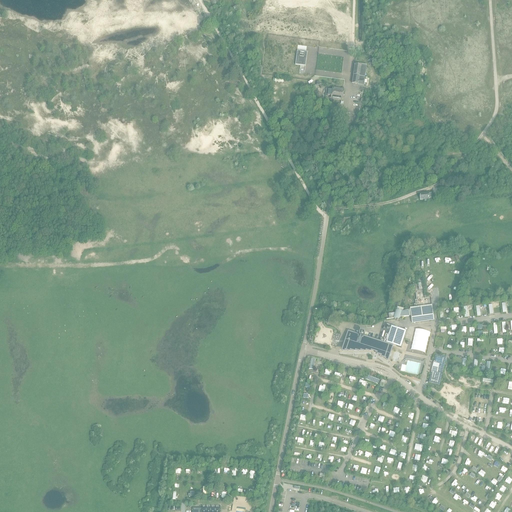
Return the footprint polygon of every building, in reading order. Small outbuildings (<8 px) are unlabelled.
[(297,51),(295,65),(300,65),(305,66),(307,52),(297,51)] [(353,75),(353,77),(353,78),(352,83),(357,84),(358,84),(364,85),(364,80),(365,76),(364,76),(366,67),(365,66),(365,67),(361,66),(360,66),(355,65),(354,65),(353,74),(353,75)] [(329,89),(326,89),(325,96),(327,97),(328,95),(330,96),(330,94),(332,95),(331,98),(332,98),(341,100),(342,100),(342,99),(342,95),(344,95),(345,92),(343,92),(343,91),(343,90),(333,89),(333,88),(333,89),(332,92),(331,91),(331,90),(328,90),(329,89)] [(395,313),(388,314),(389,319),(393,319),(398,320),(399,316),(401,317),(408,316),(411,316),(412,323),(433,321),(431,305),(410,308),(410,309),(404,310),(404,312),(401,312),(396,310),(395,313)] [(378,352),(387,359),(392,345),(401,348),(407,330),(385,323),(379,341),(363,335),(364,332),(360,331),(359,334),(349,331),(343,350),(374,350),(375,350),(374,352),(378,353),(378,352)] [(433,369),(431,379),(438,381),(441,371),(440,371),(440,369),(442,369),(443,364),(442,364),(442,362),(443,363),(445,356),(437,354),(435,361),(434,360),(432,368),(433,369)]
